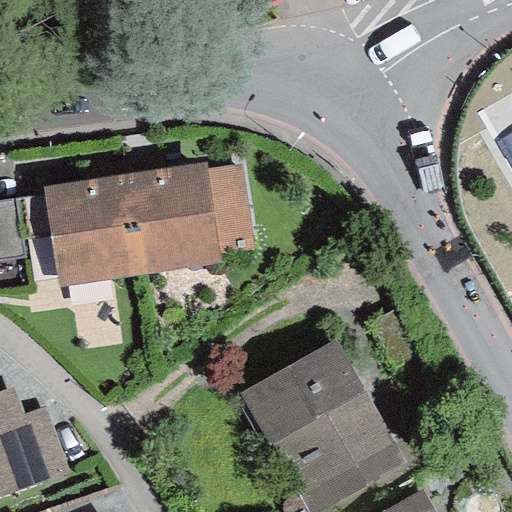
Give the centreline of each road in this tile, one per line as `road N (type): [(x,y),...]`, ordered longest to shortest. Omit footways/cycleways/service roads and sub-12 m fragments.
road 1 (secondary): [(0,99),(72,100),(275,75),(313,85),(353,112)]
road 2 (secondary): [(353,112),(511,392)]
road 3 (residential): [(353,112),(472,18),(511,7)]
